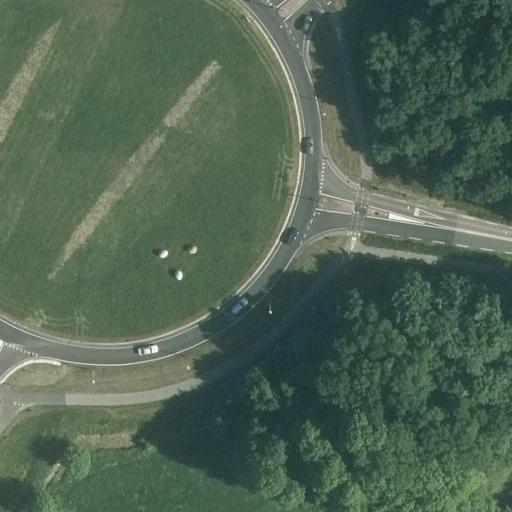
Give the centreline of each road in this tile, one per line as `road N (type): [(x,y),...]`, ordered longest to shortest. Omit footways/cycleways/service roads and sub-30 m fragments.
road 1 (primary): [(38,346),(114,357),(207,330),(253,294),(295,230)]
road 2 (tertiary): [(295,230),(325,222),(429,226)]
road 3 (tertiary): [(429,226),(340,191),(311,166)]
road 4 (primary): [(311,166),(308,106),(287,49)]
